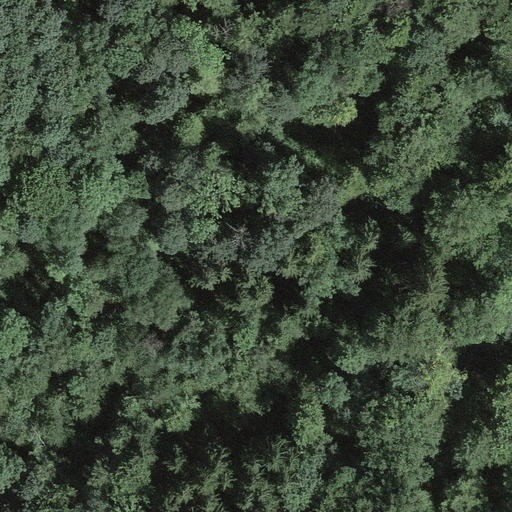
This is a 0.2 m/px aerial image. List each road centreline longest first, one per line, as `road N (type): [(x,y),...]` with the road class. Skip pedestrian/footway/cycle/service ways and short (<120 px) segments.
road 1 (track): [(511,73),(457,151),(361,384)]
road 2 (track): [(311,511),(341,454),(361,384),(434,302),(511,246)]
